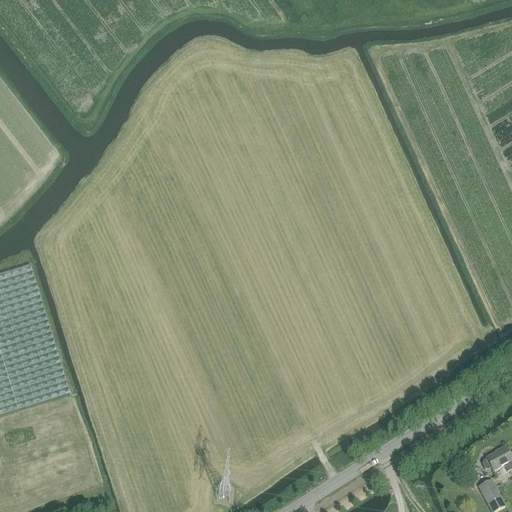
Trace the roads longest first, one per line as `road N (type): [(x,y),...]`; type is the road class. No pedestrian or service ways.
road 1 (track): [(511,25),(374,51),(501,330),(511,324)]
road 2 (tertiary): [(291,511),(511,372)]
